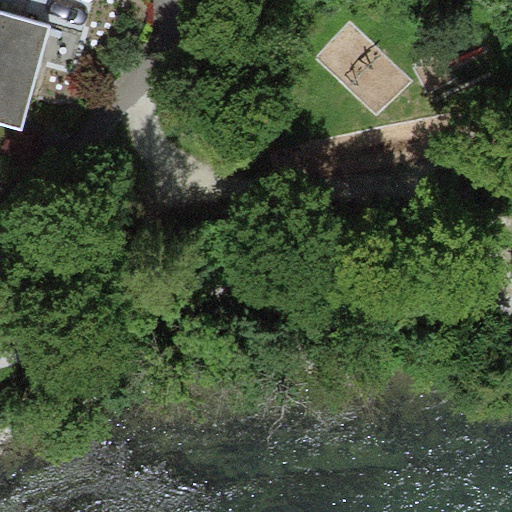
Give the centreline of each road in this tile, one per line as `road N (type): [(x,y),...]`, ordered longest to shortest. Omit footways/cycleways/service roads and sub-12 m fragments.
road 1 (track): [(139,73),(138,125),(158,176),(226,202),(511,161)]
road 2 (track): [(0,230),(139,73),(175,0)]
